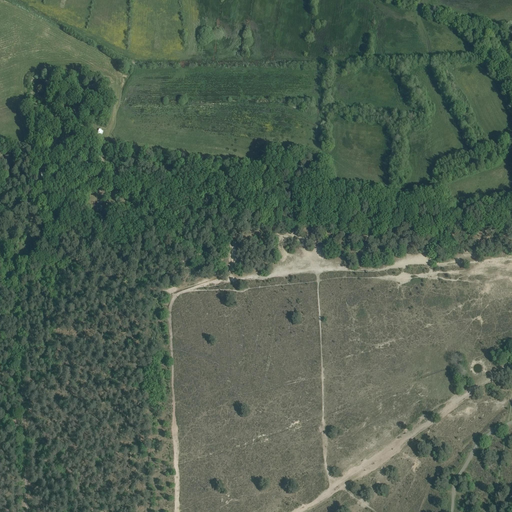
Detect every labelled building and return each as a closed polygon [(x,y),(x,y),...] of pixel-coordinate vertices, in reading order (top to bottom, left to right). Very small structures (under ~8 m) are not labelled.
[(57,93),(60,94),(64,85),(63,85),(63,84),(61,83),(61,84),(60,84),(59,86),(45,83),(44,86),(58,90),(57,93)] [(83,100),(85,99),(85,98),(87,96),(79,88),(75,93),(83,100)] [(74,106),(72,111),(75,113),(77,114),(80,115),(83,110),(74,106)] [(62,137),(62,138),(73,142),(75,139),(63,134),(63,135),(62,135),(62,137)] [(73,159),(72,166),(69,165),(68,169),(69,169),(68,171),(71,172),(73,172),(74,170),(75,170),(77,159),(73,159)] [(44,172),(40,173),(43,184),(46,183),(50,182),(54,181),(53,177),(49,178),(48,172),(44,172)] [(91,184),(95,184),(96,180),(97,178),(96,177),(84,175),(83,179),(92,180),(91,184)] [(115,181),(111,180),(111,184),(118,184),(119,176),(116,176),(115,181)]
